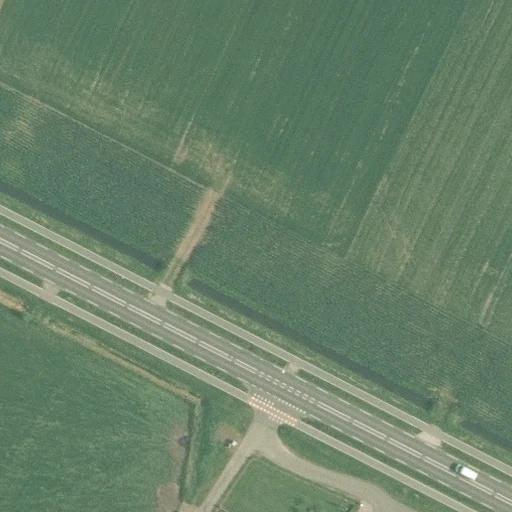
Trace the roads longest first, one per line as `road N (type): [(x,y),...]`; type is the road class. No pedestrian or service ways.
road 1 (primary): [(283,388),(0,236)]
road 2 (primary): [(511,505),(283,388)]
road 3 (residential): [(254,434),(402,511)]
